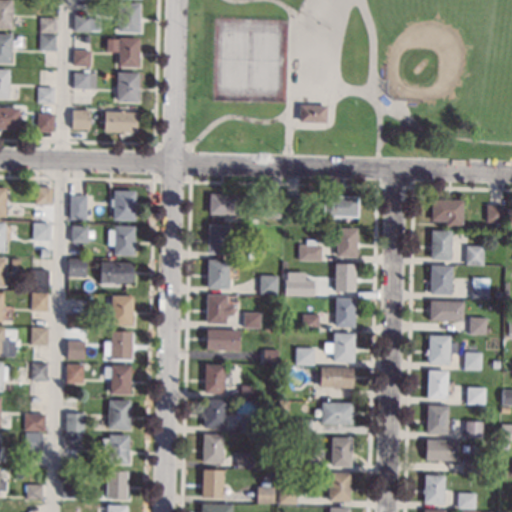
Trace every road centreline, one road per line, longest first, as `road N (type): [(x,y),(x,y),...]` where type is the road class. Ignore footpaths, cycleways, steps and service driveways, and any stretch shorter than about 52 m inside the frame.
road 1 (residential): [(162,511),(170,161)]
road 2 (residential): [(394,168),(387,511)]
road 3 (residential): [(170,161),(511,171)]
road 4 (residential): [(0,159),(170,161)]
road 5 (residential): [(170,161),(174,0)]
